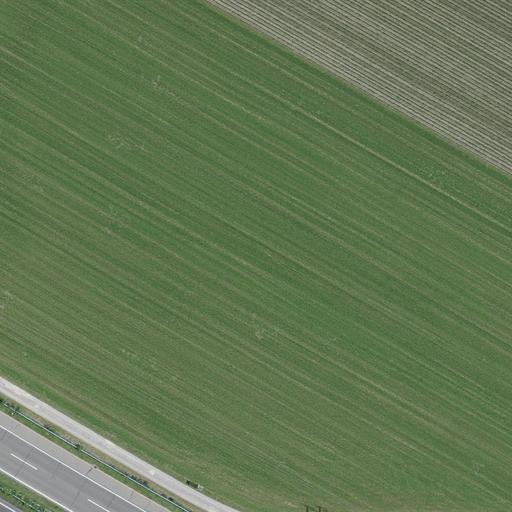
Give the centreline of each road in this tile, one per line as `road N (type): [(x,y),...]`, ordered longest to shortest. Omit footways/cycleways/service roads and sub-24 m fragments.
road 1 (track): [(0,383),(225,511)]
road 2 (motorway): [(109,511),(0,447)]
